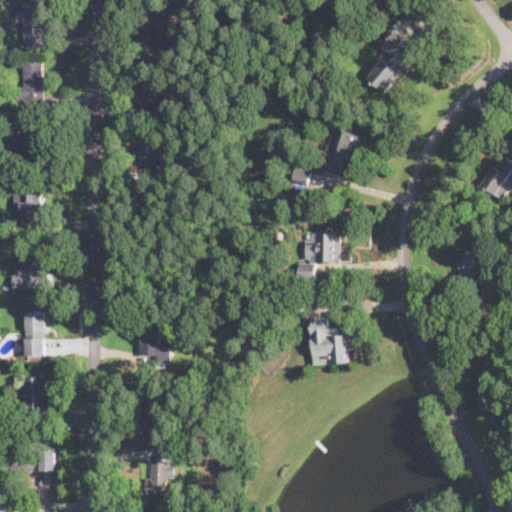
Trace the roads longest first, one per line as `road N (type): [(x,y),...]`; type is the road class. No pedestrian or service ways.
road 1 (residential): [(97,511),(97,0)]
road 2 (residential): [(497,511),(412,318),(403,234),(431,143),(451,112),(511,57)]
